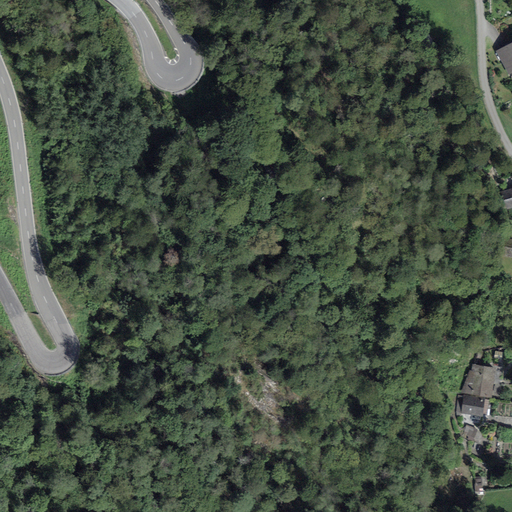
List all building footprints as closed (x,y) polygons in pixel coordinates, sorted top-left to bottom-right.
[(511,42),(495,51),(509,75),(511,73),(511,42)] [(511,207),(511,188),(501,192),(507,209),(511,207)] [(511,257),(511,255),(511,240),(497,239),(495,255),(511,257)] [(494,368),(472,364),(461,392),(491,398),(494,368)] [(461,417),(462,413),(464,396),(458,395),(455,416),(461,417)] [(462,413),(481,416),(484,399),(464,396),(462,413)] [(477,430),(466,426),(462,437),(473,441),(477,430)]
